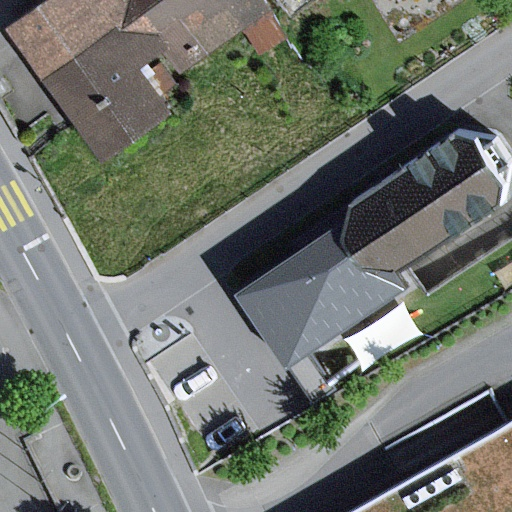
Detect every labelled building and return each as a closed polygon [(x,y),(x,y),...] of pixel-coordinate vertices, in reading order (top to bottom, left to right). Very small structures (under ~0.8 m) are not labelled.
[(39,0),(11,20),(47,71),(124,20),(165,82),(270,8),(264,0),(39,0)] [(124,20),(47,71),(104,157),(181,106),(165,82),(124,20)] [(234,286),(289,371),(315,354),(418,288),(403,265),(505,199),(511,172),(480,133),(453,132),(339,206),(345,215),(234,286)] [(315,354),(289,371),(312,407),(338,390),(315,354)] [(511,511),(511,422),(348,511),(511,511)]
